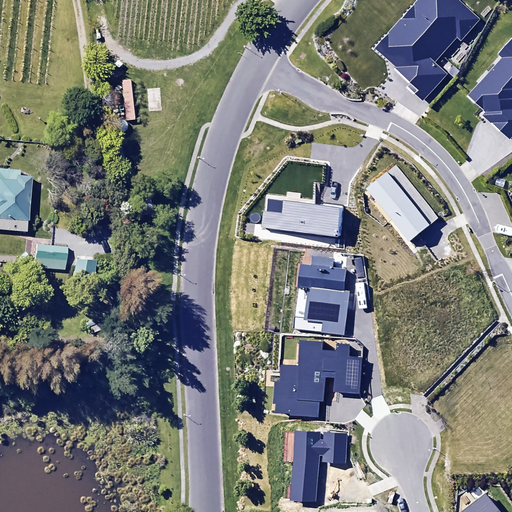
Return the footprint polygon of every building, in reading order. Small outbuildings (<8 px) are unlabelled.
[(511,41),(497,57),(501,61),(466,99),(484,115),(480,119),(508,144),(511,140),(511,41)] [(146,80),(133,81),(136,121),(150,120),(146,80)] [(130,82),(113,83),(114,104),(124,104),(125,123),(134,123),(130,82)] [(30,174),(0,171),(0,232),(26,235),(30,174)] [(36,247),(35,270),(64,273),(66,250),(36,247)] [(96,263),(75,262),(74,280),(95,281),(96,263)]
